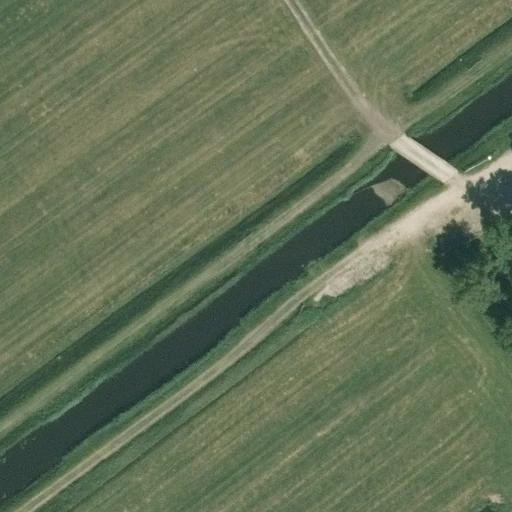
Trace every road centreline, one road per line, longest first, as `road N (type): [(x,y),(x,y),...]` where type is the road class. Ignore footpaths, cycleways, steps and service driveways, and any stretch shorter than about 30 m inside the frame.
road 1 (track): [(21,511),(278,316)]
road 2 (track): [(511,175),(444,198),(319,285)]
road 3 (track): [(468,187),(387,133),(357,99)]
